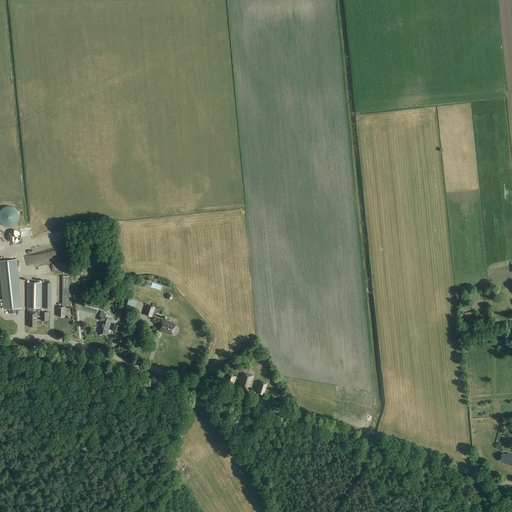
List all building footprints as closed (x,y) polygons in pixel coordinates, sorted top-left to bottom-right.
[(0,222),(1,224),(2,225),(4,226),(6,226),(7,227),(9,227),(11,226),(12,226),(14,225),(15,224),(16,223),(17,221),(18,220),(19,218),(19,216),(18,215),(18,213),(17,211),(16,210),(15,208),(13,207),(12,206),(10,206),(8,206),(6,206),(5,206),(3,207),(1,208),(0,210),(0,209),(0,222)] [(7,235),(7,236),(7,237),(8,238),(8,239),(9,240),(10,241),(11,242),(12,242),(13,243),(14,243),(15,243),(16,242),(17,242),(18,241),(19,240),(19,239),(20,238),(20,237),(20,236),(20,235),(20,234),(20,233),(19,232),(18,231),(17,231),(16,230),(15,230),(14,230),(13,230),(12,230),(11,230),(10,231),(9,231),(9,232),(8,233),(8,234),(7,235)] [(0,260),(0,275),(4,310),(9,309),(15,308),(21,308),(15,259),(0,260)] [(26,283),(27,308),(28,308),(28,312),(28,321),(28,327),(36,327),(36,321),(37,321),(37,316),(41,316),(41,320),(48,320),(48,312),(42,312),(41,312),(40,312),(40,308),(42,308),(50,308),(51,308),(51,303),(50,303),(47,303),(47,287),(50,287),(51,287),(51,282),(49,282),(26,283)] [(134,315),(141,317),(145,306),(138,304),(134,315)] [(148,305),(144,314),(151,316),(155,307),(148,305)] [(461,307),(462,318),(472,317),(471,312),(465,313),(465,311),(471,310),(470,306),(461,307)] [(107,336),(107,335),(110,322),(112,322),(112,320),(109,318),(110,316),(106,315),(104,315),(104,314),(105,312),(104,312),(101,311),(99,316),(98,320),(101,321),(101,323),(98,333),(107,336)] [(160,327),(159,330),(172,335),(176,325),(161,320),(159,326),(160,327)] [(112,330),(118,332),(121,333),(123,327),(124,324),(121,323),(120,326),(114,324),(112,330)] [(248,393),(253,376),(242,373),(239,383),(240,384),(239,387),(242,388),(241,393),(245,395),(246,393),(248,393)] [(226,378),(224,384),(230,386),(230,385),(233,385),(235,377),(228,374),(227,378),(226,378)] [(263,395),(267,383),(261,381),(257,393),(263,395)] [(511,454),(507,453),(507,455),(502,453),(500,461),(505,462),(504,463),(511,465),(511,454)]
